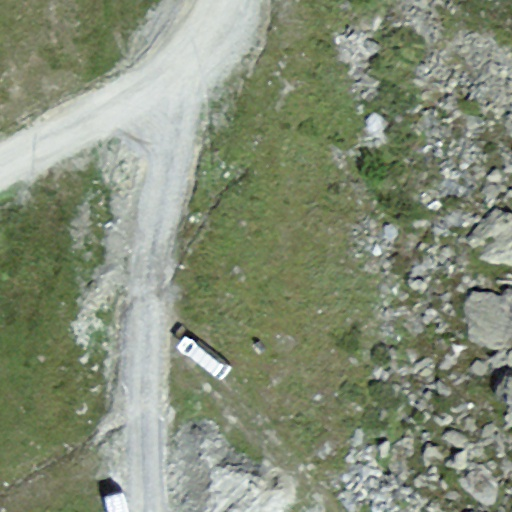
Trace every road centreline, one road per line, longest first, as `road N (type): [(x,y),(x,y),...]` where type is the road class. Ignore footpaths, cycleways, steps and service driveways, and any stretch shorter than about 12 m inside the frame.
road 1 (track): [(185,55),(148,312),(170,511)]
road 2 (track): [(221,0),(185,55),(143,90),(0,167)]
